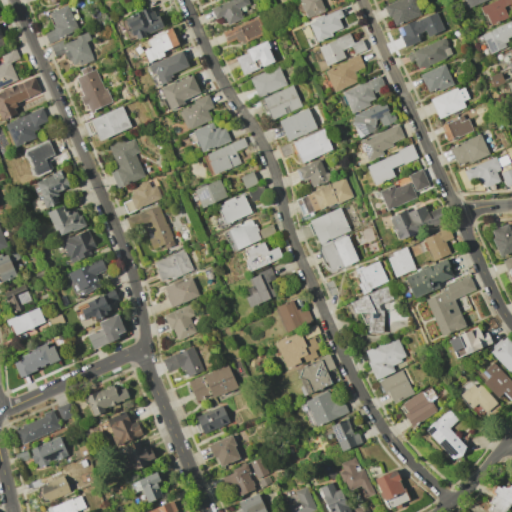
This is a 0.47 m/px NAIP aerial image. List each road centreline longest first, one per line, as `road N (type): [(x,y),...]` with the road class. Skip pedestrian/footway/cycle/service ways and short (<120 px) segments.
road 1 (residential): [(184,0),(266,147),(287,224),(355,379),(398,445),(452,503)]
road 2 (residential): [(15,0),(112,214),(140,300),(146,365),(208,511)]
road 3 (residential): [(362,0),(511,321)]
road 4 (residential): [(0,412),(143,349)]
